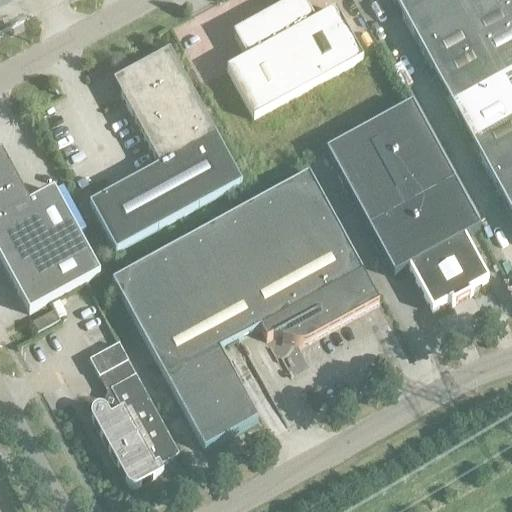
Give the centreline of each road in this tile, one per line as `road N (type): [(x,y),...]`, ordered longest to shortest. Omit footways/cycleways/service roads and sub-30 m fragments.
road 1 (tertiary): [(230,511),(477,376)]
road 2 (unclassified): [(151,0),(0,83)]
road 3 (unclassified): [(59,511),(0,401)]
